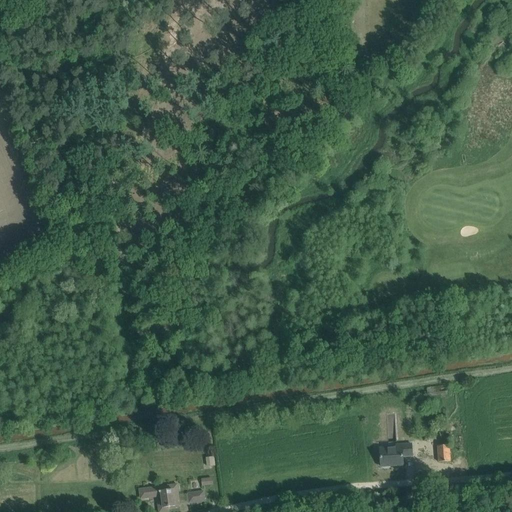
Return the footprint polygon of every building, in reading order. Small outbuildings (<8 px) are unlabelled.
[(447,385),(427,388),(428,396),(448,394),(447,385)] [(450,446),(438,447),(439,462),(451,461),(450,450),(461,450),(459,426),(448,427),(450,446)] [(398,448),(380,449),(381,466),(404,465),(403,457),(413,456),(412,445),(397,446),(398,448)] [(216,456),(207,457),(208,464),(216,463),(216,456)] [(139,489),(140,499),(157,497),(159,508),(164,507),(176,506),(176,505),(180,504),(178,484),(139,489)] [(204,492),(188,494),(189,503),(205,501),(204,492)]
